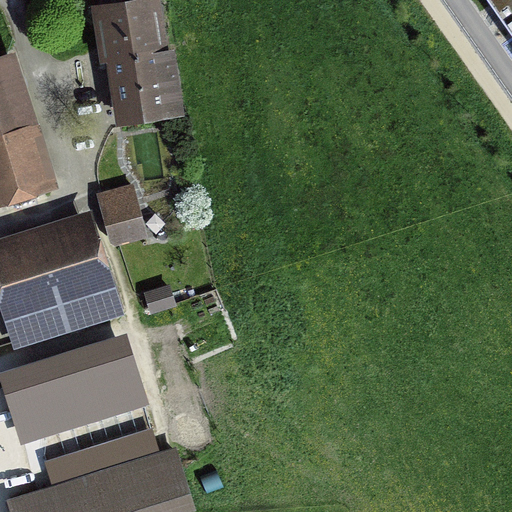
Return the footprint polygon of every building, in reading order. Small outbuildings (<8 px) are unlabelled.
[(161,0),(90,0),(99,59),(106,58),(115,121),(184,111),(174,43),(168,44),(161,0)] [(511,0),(490,0),(501,14),(511,30),(511,0)] [(16,47),(0,52),(0,201),(58,183),(16,47)] [(133,180),(96,191),(111,245),(148,235),(133,180)] [(92,205),(0,233),(0,301),(13,345),(125,311),(92,205)] [(170,282),(144,290),(151,312),(177,303),(170,282)] [(98,360),(18,385),(32,429),(143,395),(129,350),(111,355),(108,346),(95,351),(98,360)] [(52,482),(6,496),(11,511),(175,511),(196,506),(177,443),(159,448),(155,434),(47,467),(52,482)]
